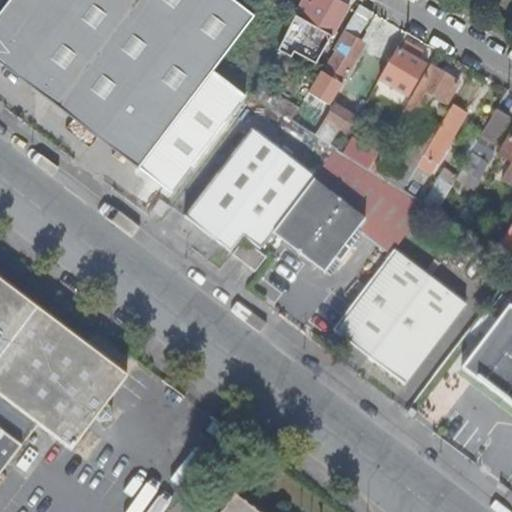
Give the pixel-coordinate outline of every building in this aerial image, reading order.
[(236,0),(11,0),(0,15),(0,60),(140,167),(255,14),(236,0)] [(295,13),(278,49),(290,56),(301,36),(314,43),(310,49),(319,54),(323,47),(324,48),(347,7),(334,0),(314,0),(313,2),(305,19),(295,13)] [(313,2),(308,0),(301,0),(299,5),(295,13),(305,19),(313,2)] [(372,11),(360,5),(334,50),(337,52),(325,73),(323,72),(310,93),(329,104),(355,62),(349,59),(361,40),(356,37),(372,11)] [(389,63),(380,79),(408,96),(425,67),(414,60),(419,50),(406,42),(392,65),(389,63)] [(417,88),(399,118),(414,127),(433,97),(446,105),(460,82),(451,77),(445,73),(432,66),(419,89),(417,88)] [(272,92),(264,104),(291,121),(298,108),(272,92)] [(347,135),(357,117),(335,105),(316,136),(331,145),(339,130),(347,135)] [(453,106),(424,155),(417,166),(422,169),(415,180),(420,183),(427,172),(430,174),(466,113),(453,106)] [(510,117),(497,110),(482,135),(495,143),(510,117)] [(313,180),(315,179),(251,131),(185,219),(231,254),(244,237),(262,250),(274,233),(313,180)] [(511,133),(499,156),(511,163),(503,179),(511,184),(511,133)] [(407,146),(386,181),(403,191),(410,179),(417,166),(424,155),(407,146)] [(315,179),(313,180),(364,220),(357,230),(389,255),(392,251),(425,206),(415,199),(403,191),(386,181),(337,150),(315,179)] [(483,160),(475,155),(463,171),(471,176),(483,160)] [(410,179),(403,191),(415,199),(422,187),(410,179)] [(364,220),(313,180),(274,233),(325,274),(336,261),(340,265),(350,251),(344,246),(357,230),(364,220)] [(439,181),(425,206),(436,212),(451,188),(439,181)] [(163,219),(170,209),(161,202),(154,212),(163,219)] [(511,223),(496,250),(511,259),(511,223)] [(244,241),(234,256),(255,272),(266,258),(244,241)] [(463,307),(392,251),(389,255),(332,331),(404,387),(463,307)] [(331,278),(340,265),(336,261),(325,274),(331,278)] [(0,470),(32,428),(65,453),(90,420),(95,423),(105,420),(105,409),(101,405),(124,376),(0,282),(0,470)] [(484,338),(460,368),(511,407),(511,309),(508,306),(484,338)] [(208,423),(203,430),(216,441),(222,435),(212,428),(213,427),(208,423)] [(255,511),(232,495),(219,511),(255,511)]
